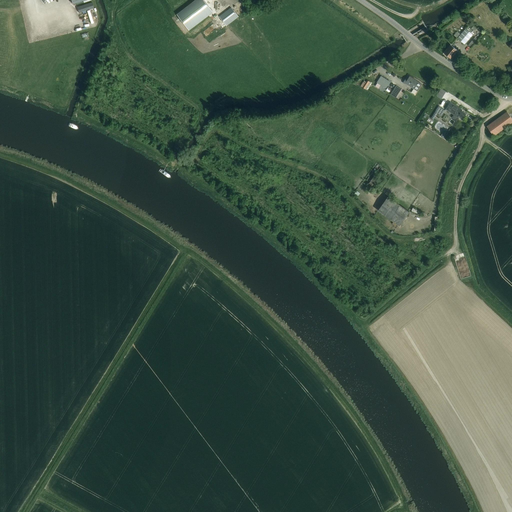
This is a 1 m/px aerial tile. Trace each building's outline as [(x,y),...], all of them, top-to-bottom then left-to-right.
[(189,30),(213,12),(203,0),(195,0),(177,14),(189,30)] [(224,0),(207,0),(215,11),(227,2),(224,0)] [(79,12),(94,8),(92,2),(77,7),(79,12)] [(226,25),(234,19),(238,16),(231,7),(220,16),(226,25)] [(464,44),(467,40),(473,34),(466,28),(457,38),(464,44)] [(476,42),(482,35),(478,33),(473,40),(476,42)] [(450,58),(457,50),(450,44),(444,53),(450,58)] [(390,81),(381,76),(377,82),(386,88),(390,81)] [(415,80),(410,76),(409,76),(408,79),(406,78),(403,83),(405,84),(405,83),(417,91),(422,84),(421,84),(415,80),(415,79),(415,80)] [(371,82),(367,80),(366,82),(364,80),(362,84),(360,83),(359,85),(360,86),(362,87),(366,89),(371,82)] [(396,98),(401,89),(396,85),(390,94),(396,98)] [(447,106),(446,109),(454,114),(452,117),(456,120),(458,115),(462,118),(465,113),(461,111),(462,110),(462,109),(455,105),(450,102),(447,106)] [(471,105),(480,111),(482,107),(473,102),(471,105)] [(441,115),(445,110),(439,106),(435,111),(438,113),(441,115)] [(494,137),(511,123),(511,117),(507,111),(486,126),(494,137)] [(399,225),(409,211),(388,196),(378,210),(399,225)] [(419,216),(422,212),(413,207),(411,212),(419,216)]
